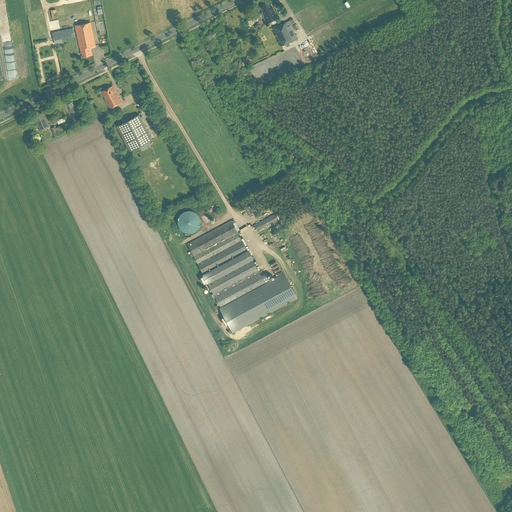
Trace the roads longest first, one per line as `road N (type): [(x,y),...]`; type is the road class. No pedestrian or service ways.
road 1 (tertiary): [(0,116),(237,0)]
road 2 (unknown): [(138,55),(259,254)]
